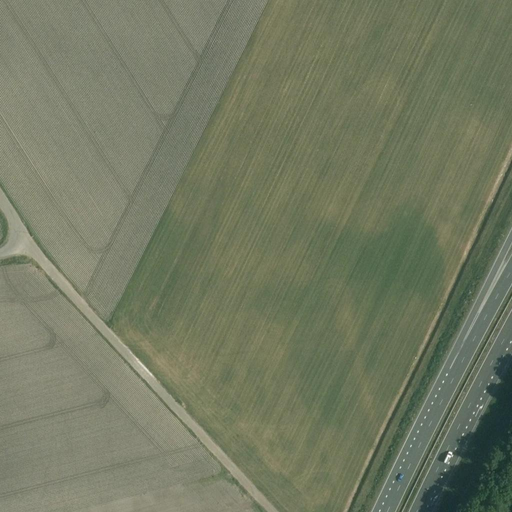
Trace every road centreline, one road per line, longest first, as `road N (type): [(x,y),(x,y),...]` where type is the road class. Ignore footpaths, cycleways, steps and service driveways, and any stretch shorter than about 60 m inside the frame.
road 1 (trunk): [(417,511),(511,326)]
road 2 (trunk): [(456,372),(387,511)]
road 3 (trunk): [(511,235),(456,372)]
